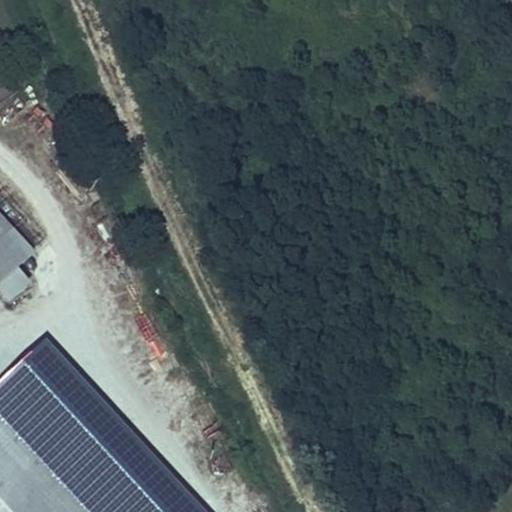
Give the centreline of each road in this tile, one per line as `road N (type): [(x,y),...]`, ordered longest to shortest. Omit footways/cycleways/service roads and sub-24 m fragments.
road 1 (track): [(315,511),(283,461),(82,0)]
road 2 (track): [(149,511),(49,231),(0,147)]
